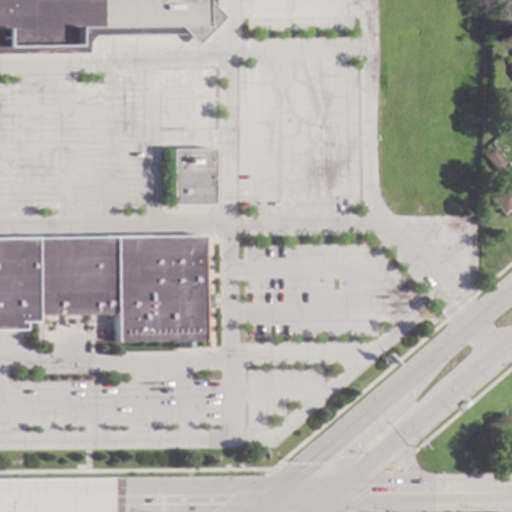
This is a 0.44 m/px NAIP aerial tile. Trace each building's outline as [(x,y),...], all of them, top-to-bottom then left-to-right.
[(198,0),(217,17),(192,45),(180,34),(89,35),(82,42),(82,52),(0,55),(0,0),(198,0)] [(511,122),(503,130),(511,140),(511,122)] [(208,204),(164,204),(165,148),(208,148),(208,204)] [(503,163),(493,171),(481,156),(491,149),(503,163)] [(511,185),(511,201),(511,202),(511,203),(511,204),(500,214),(485,196),(495,188),(494,187),(505,178),(511,185)] [(200,339),(181,340),(112,341),(112,314),(34,315),(34,322),(21,322),(21,329),(0,329),(0,236),(198,233),(200,339)]
